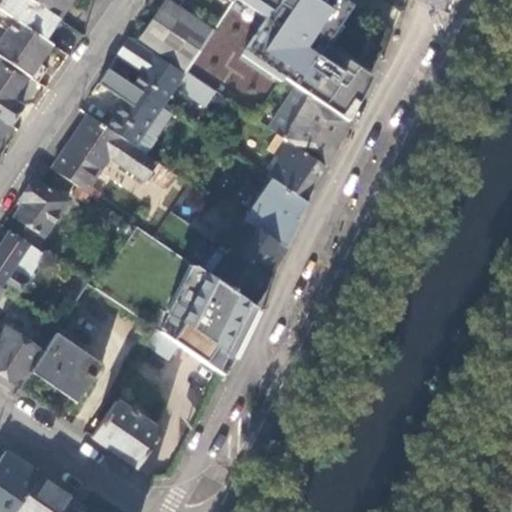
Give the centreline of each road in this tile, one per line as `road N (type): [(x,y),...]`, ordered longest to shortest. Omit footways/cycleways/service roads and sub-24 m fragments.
road 1 (primary): [(488,0),(233,511)]
road 2 (residential): [(132,0),(0,195)]
road 3 (residential): [(0,416),(136,511)]
